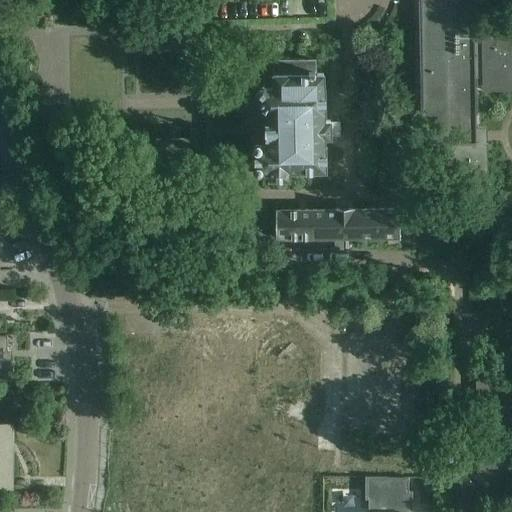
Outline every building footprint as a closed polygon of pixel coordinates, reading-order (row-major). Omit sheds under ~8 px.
[(482,35),(475,35),(473,0),(420,0),(421,145),(444,145),(444,187),(486,186),(486,143),(475,143),(474,79),(482,79),(482,92),(511,91),(511,29),(510,29),(510,39),(499,39),(499,29),(482,30),(482,35)] [(269,172),(269,179),(289,178),(288,172),(325,171),(325,145),(324,145),(324,141),(330,141),(330,121),(324,121),(323,74),(315,74),(315,60),(274,61),(274,89),(266,89),(259,96),(259,108),(266,115),(265,147),(259,147),(253,151),(253,168),(260,172),(269,172)] [(277,211),(277,239),(399,239),(399,210),(277,211)] [(275,511),(275,398),(372,398),(372,448),(411,448),(412,335),(199,335),(199,511),(275,511)] [(0,380),(13,380),(12,360),(7,360),(7,336),(0,336),(0,380)] [(476,366),(477,408),(511,406),(511,381),(500,382),(500,365),(476,366)] [(0,424),(0,488),(11,489),(12,424),(0,424)] [(141,475),(141,448),(159,448),(159,426),(122,427),(123,475),(141,475)] [(477,469),(445,470),(445,507),(488,506),(488,469),(511,468),(511,434),(477,435),(477,469)] [(280,461),(280,510),(339,510),(339,461),(347,461),(346,441),(291,442),(291,461),(280,461)] [(407,511),(408,478),(367,478),(367,477),(340,477),(341,500),(361,500),(369,499),(368,511),(407,511)]
